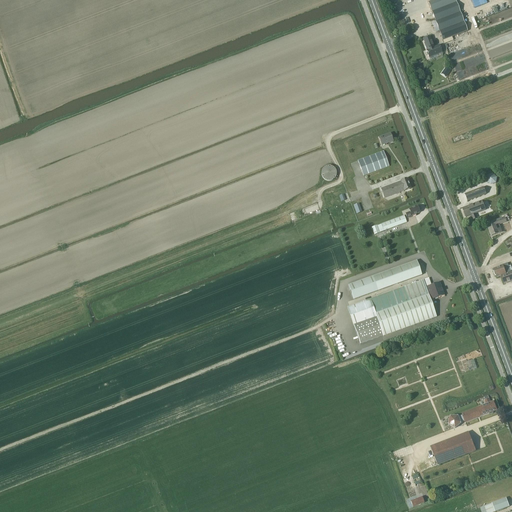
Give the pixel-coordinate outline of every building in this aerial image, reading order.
[(443,41),(468,31),(457,3),(432,12),(443,41)] [(434,47),(430,36),(423,39),(426,45),(425,45),(427,50),(426,50),(429,58),(442,52),(439,45),(434,47)] [(382,146),(386,144),(386,143),(393,140),(390,134),(379,138),(382,146)] [(364,176),(389,166),(383,152),(358,161),(364,176)] [(338,174),(338,172),(338,171),(337,169),(336,168),(334,167),(333,166),(332,166),(330,165),(328,165),(327,166),(325,167),(324,168),(323,169),(322,170),(321,172),(321,174),(321,175),(321,177),(322,178),(323,180),(325,181),(326,182),(327,182),(329,182),(331,182),(332,182),(334,181),(335,180),(337,179),(337,177),(338,176),(338,174)] [(491,186),(497,183),(498,178),(493,174),(488,176),(487,182),(491,186)] [(401,182),(381,189),(382,192),(383,195),(384,198),(404,191),(411,189),(407,179),(401,181),(401,182)] [(467,201),(486,194),(484,187),(465,195),(467,201)] [(477,218),(475,214),(486,210),(482,201),(462,209),(466,218),(471,215),(473,220),(477,218)] [(411,217),(416,215),(415,215),(419,213),(417,207),(409,210),(410,213),(405,214),(407,218),(411,216),(411,217)] [(378,225),(372,227),(374,235),(407,223),(404,216),(378,226),(378,225)] [(502,232),(500,225),(507,222),(505,218),(488,225),(492,236),(502,232)] [(354,300),(422,275),(416,261),(348,286),(354,300)] [(511,282),(511,271),(511,272),(508,263),(502,265),(503,266),(494,269),(495,271),(494,272),(495,276),(496,275),(497,278),(501,276),(504,284),(511,282),(511,283),(511,282)] [(347,307),(354,325),(360,344),(383,336),(436,317),(430,300),(431,300),(444,295),(440,283),(432,286),(431,285),(426,287),(423,280),(419,282),(347,307)] [(486,405),(462,414),(462,415),(465,421),(465,423),(489,413),(490,415),(494,414),(493,412),(497,410),(494,402),(490,403),(489,399),(485,401),(486,405)] [(450,416),(448,424),(455,429),(462,423),(461,422),(465,421),(462,415),(459,417),(458,416),(450,416)] [(438,465),(475,451),(468,432),(431,447),(438,465)] [(422,497),(411,502),(413,507),(424,503),(422,497)] [(487,505),(484,506),(486,511),(494,511),(509,507),(508,504),(507,500),(506,498),(487,505)]
